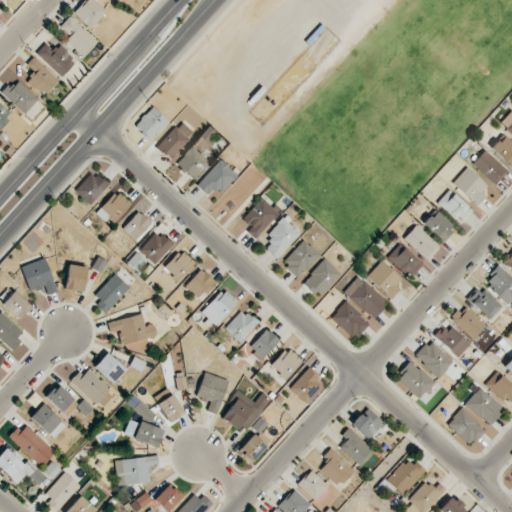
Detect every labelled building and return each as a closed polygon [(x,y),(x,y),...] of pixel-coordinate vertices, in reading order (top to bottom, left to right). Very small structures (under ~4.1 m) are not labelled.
[(84,0),(74,15),(92,28),(106,8),(93,0),(84,0)] [(65,41),(83,57),(96,42),(68,17),(59,27),(69,36),(65,41)] [(59,45),(54,50),(47,42),(36,52),(60,77),(75,62),(59,45)] [(26,65),(34,72),(26,80),(43,96),(58,80),(33,57),(26,65)] [(38,100),(16,79),(2,93),(23,114),(38,100)] [(0,126),(11,114),(0,103),(0,126)] [(133,126),(150,141),(168,122),(152,106),(133,126)] [(511,133),(511,112),(501,124),(511,133)] [(192,132),(180,121),(156,147),(170,160),(188,141),(186,138),(192,132)] [(490,150),(511,165),(511,163),(511,142),(502,135),(490,150)] [(192,179),(208,163),(191,147),(176,163),(192,179)] [(471,163),(495,185),(507,171),(484,150),(471,163)] [(196,185),(207,196),(214,188),(219,193),(237,174),(220,159),(196,185)] [(487,186),(466,167),(452,182),(476,205),(485,196),(481,192),(487,186)] [(107,186),(92,172),(74,190),(89,204),(107,186)] [(97,211),(112,225),(131,204),(116,190),(97,211)] [(437,202),(460,222),(471,210),(449,190),(437,202)] [(246,230),(253,237),(277,213),(261,198),(241,219),(249,227),(246,230)] [(454,228),(435,209),(422,223),(442,241),(454,228)] [(121,229),(134,241),(151,222),(138,210),(121,229)] [(300,231),(283,216),(266,237),(271,241),(265,249),(277,259),(300,231)] [(403,238),(426,259),(438,245),(415,225),(403,238)] [(172,245),(156,231),(138,250),(154,264),(172,245)] [(298,277),(320,255),(303,239),(282,262),(298,277)] [(404,269),(413,275),(421,263),(397,245),(386,259),(403,271),(404,269)] [(178,281),(195,262),(180,249),(163,267),(178,281)] [(511,249),(502,261),(511,270),(511,249)] [(20,267),(30,292),(44,286),(47,294),(56,291),(44,258),(20,267)] [(303,282),(318,297),(340,273),(324,259),(303,282)] [(399,289),(396,285),(401,279),(380,261),(366,277),(390,299),(399,289)] [(64,288),(82,291),(86,267),(68,264),(64,288)] [(507,304),(511,299),(511,278),(497,265),(482,281),(507,304)] [(184,286),(199,300),(215,282),(200,268),(184,286)] [(95,305),(104,313),(128,288),(114,274),(94,295),(99,300),(95,305)] [(372,319),(387,303),(358,276),(343,292),(372,319)] [(478,286),(466,299),(489,320),(501,307),(478,286)] [(201,313),(207,318),(203,323),(210,330),(237,301),(224,288),(201,313)] [(1,304),(18,319),(30,306),(14,291),(1,304)] [(330,317),(353,339),(368,323),(344,301),(330,317)] [(485,325),(462,306),(450,320),(473,339),(485,325)] [(224,328),(239,343),(257,324),(242,309),(224,328)] [(24,334),(0,312),(0,338),(11,348),(24,334)] [(107,322),(109,332),(119,330),(122,344),(155,337),(153,323),(144,325),(142,314),(107,322)] [(457,357),(469,345),(447,323),(435,336),(457,357)] [(279,341),(266,328),(247,348),(260,361),(279,341)] [(452,361),(429,340),(414,357),(438,378),(452,361)] [(270,364),(284,379),(301,361),(287,347),(270,364)] [(94,366),(112,383),(125,369),(106,353),(94,366)] [(511,374),(511,356),(503,366),(511,374)] [(419,398),(433,382),(410,361),(395,378),(419,398)] [(82,375),(78,371),(69,381),(95,405),(109,389),(87,369),(82,375)] [(323,386),(308,369),(288,387),(304,404),(323,386)] [(501,401),(505,398),(509,402),(511,399),(511,385),(497,371),(484,384),(501,401)] [(195,397),(210,402),(206,411),(216,414),(228,381),(204,372),(195,397)] [(65,416),(77,403),(57,384),(45,396),(65,416)] [(488,424),(502,408),(478,388),(464,404),(488,424)] [(221,415),(244,433),(269,399),(261,393),(254,402),(239,391),(221,415)] [(183,414),(173,394),(157,402),(168,422),(183,414)] [(53,438),(65,425),(42,404),(29,417),(53,438)] [(351,422),(367,439),(383,425),(367,407),(351,422)] [(485,429),(459,409),(446,425),(472,445),(485,429)] [(156,447),(163,430),(139,420),(136,426),(129,423),(124,434),(156,447)] [(41,466),(54,451),(23,423),(9,438),(41,466)] [(339,447),(360,466),(373,452),(347,428),(340,436),(345,441),(339,447)] [(238,449),(251,461),(266,446),(253,434),(238,449)] [(26,460),(22,464),(5,448),(0,453),(0,469),(16,484),(26,473),(33,480),(40,473),(26,460)] [(320,470),(338,486),(353,470),(329,448),(321,457),(326,463),(320,470)] [(114,461),(117,486),(151,481),(149,466),(157,465),(156,455),(114,461)] [(408,456),(386,480),(402,495),(424,471),(408,456)] [(314,500),(328,486),(310,470),(297,484),(314,500)] [(79,485),(64,472),(44,493),(50,499),(47,503),(55,510),(79,485)] [(420,511),(423,511),(445,489),(437,482),(432,488),(424,481),(407,500),(420,511)] [(166,511),(181,496),(168,484),(153,500),(166,511)] [(283,511),(302,511),(310,504),(293,489),(278,507),(283,511)] [(176,511),(203,511),(210,505),(195,491),(176,511)] [(90,511),(93,508),(80,496),(64,511),(90,511)] [(463,511),(465,511),(450,497),(438,509),(441,511),(463,511)]
